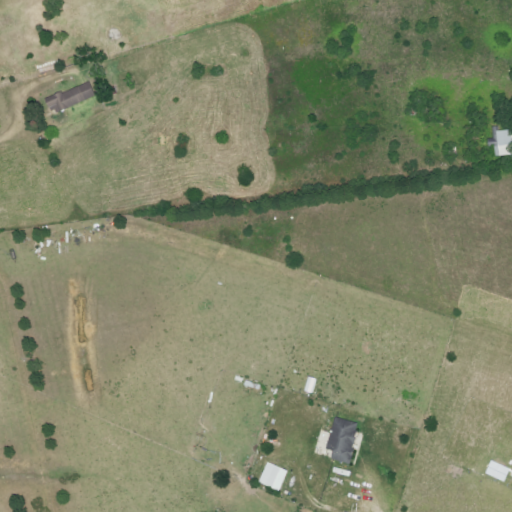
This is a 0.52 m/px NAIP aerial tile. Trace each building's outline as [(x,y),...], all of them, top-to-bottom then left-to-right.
[(100,97),(94,82),(50,100),(57,115),(100,97)] [(511,130),(500,131),(501,144),(497,144),(498,156),(511,155),(511,130)] [(365,425),(340,417),(330,449),(338,451),(335,459),(352,464),(365,425)] [(511,472),(511,468),(495,461),(489,475),(508,483),(511,472)] [(293,471),(272,463),(264,483),(284,492),(293,471)]
